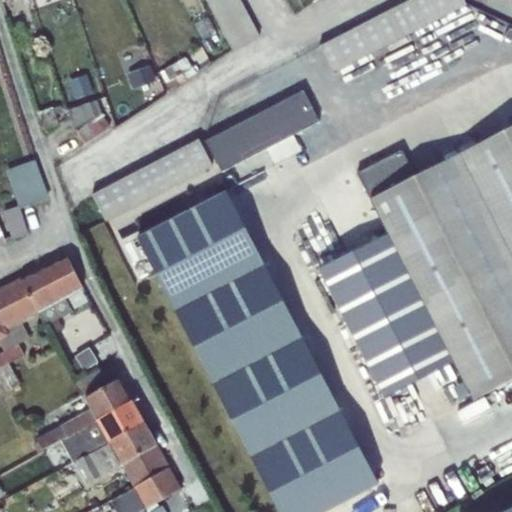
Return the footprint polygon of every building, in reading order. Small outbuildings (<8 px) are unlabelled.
[(240,0),(206,0),(233,49),(258,34),(240,0)] [(464,0),(408,0),(319,45),(333,73),(466,3),(464,0)] [(207,17),(194,23),(204,40),(217,33),(207,17)] [(186,57),(159,71),(165,82),(183,72),(187,78),(196,73),(186,57)] [(149,66),(128,73),(134,89),(155,81),(149,66)] [(303,92),(206,141),(222,172),(266,149),(275,165),(302,150),(294,134),(319,121),(303,92)] [(95,98),(68,109),(76,131),(101,114),(95,98)] [(61,104),(38,112),(44,129),(59,124),(55,116),(64,112),(61,104)] [(101,114),(76,131),(84,143),(110,127),(101,114)] [(402,150),(358,173),(389,234),(454,363),(472,400),(511,379),(511,127),(415,177),(402,150)] [(199,139),(92,194),(105,221),(213,166),(199,139)] [(35,160),(7,171),(20,207),(50,197),(35,160)] [(227,190),(138,236),(280,511),(325,511),(379,485),(227,190)] [(20,207),(2,211),(11,239),(29,233),(20,207)] [(389,234),(319,269),(383,398),(454,363),(389,234)] [(67,256),(21,279),(38,313),(45,325),(73,311),(65,297),(83,287),(67,256)] [(34,315),(38,313),(21,279),(0,288),(0,323),(0,324),(3,324),(9,335),(0,339),(0,343),(3,351),(0,352),(0,379),(6,391),(19,384),(8,364),(24,355),(19,344),(30,338),(23,323),(35,317),(34,315)] [(0,324),(0,323),(0,339),(9,335),(3,324),(0,324)] [(75,356),(84,371),(99,362),(90,346),(75,356)] [(99,368),(76,382),(82,393),(106,380),(99,368)] [(62,441),(132,401),(120,379),(85,398),(91,407),(36,438),(38,441),(32,444),(37,453),(62,441)] [(132,401),(62,441),(74,463),(144,424),(132,401)] [(134,487),(169,467),(157,446),(144,424),(74,463),(86,485),(116,468),(121,477),(126,474),(134,487)] [(169,467),(134,487),(111,500),(117,511),(139,511),(181,489),(169,467)]
